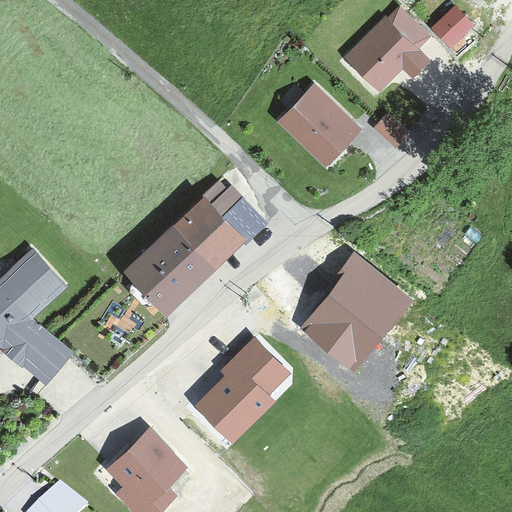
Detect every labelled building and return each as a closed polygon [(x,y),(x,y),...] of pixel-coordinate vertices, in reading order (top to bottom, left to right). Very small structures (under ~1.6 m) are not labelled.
[(391,0),(383,0),(297,77),(338,122),(429,41),(391,0)] [(456,0),(432,24),(452,45),(477,21),(457,0),(456,0)] [(377,123),(397,141),(411,126),(391,108),(377,123)] [(209,193),(211,195),(218,202),(232,187),(224,179),(209,193)] [(211,195),(134,270),(169,306),(245,232),(250,238),(271,218),(237,183),(232,187),(218,202),(211,195)] [(346,366),(410,291),(357,245),(292,320),(346,366)] [(51,376),(74,348),(46,324),(42,329),(28,317),(68,285),(44,256),(0,291),(0,341),(6,337),(51,376)] [(229,440),(296,373),(255,333),(188,400),(229,440)] [(181,442),(174,448),(150,419),(101,460),(120,482),(115,487),(136,511),(149,511),(176,490),(166,477),(192,456),(181,442)] [(63,484),(46,506),(53,511),(76,511),(85,501),(63,484)]
